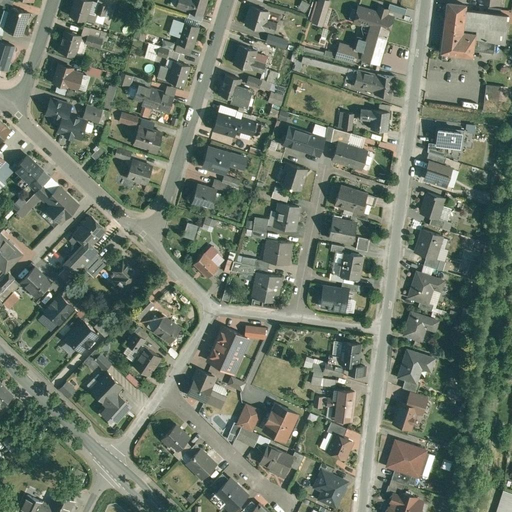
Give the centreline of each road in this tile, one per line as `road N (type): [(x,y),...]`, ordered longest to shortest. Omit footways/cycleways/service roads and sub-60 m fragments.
road 1 (residential): [(383,329),(427,0)]
road 2 (residential): [(141,233),(163,208),(227,0)]
road 3 (residential): [(360,511),(383,329)]
road 4 (residential): [(14,115),(141,233)]
road 5 (residential): [(281,500),(163,389)]
road 6 (residential): [(323,166),(296,317)]
road 7 (secondary): [(0,356),(109,462)]
road 8 (residential): [(51,0),(14,115)]
